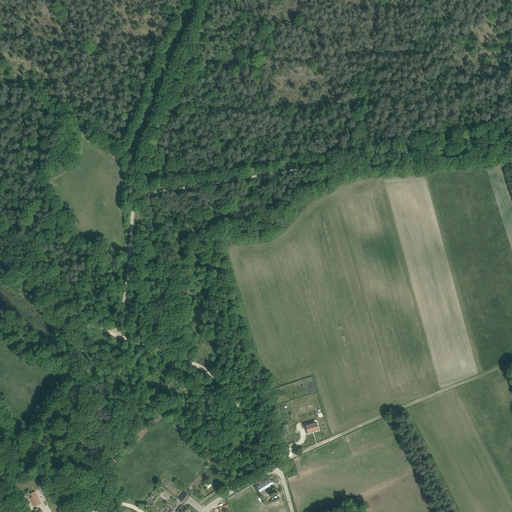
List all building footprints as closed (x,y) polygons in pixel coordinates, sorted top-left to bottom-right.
[(306,426),(308,433),(319,430),(316,423),(306,426)] [(279,426),(282,436),(288,434),(286,424),(279,426)] [(256,486),(261,494),(265,492),(264,490),(274,484),(270,478),(256,486)] [(31,494),(32,497),(30,498),(34,506),(41,503),(35,491),(31,494)] [(190,496),(186,493),(185,492),(179,499),(185,504),(190,496)]
